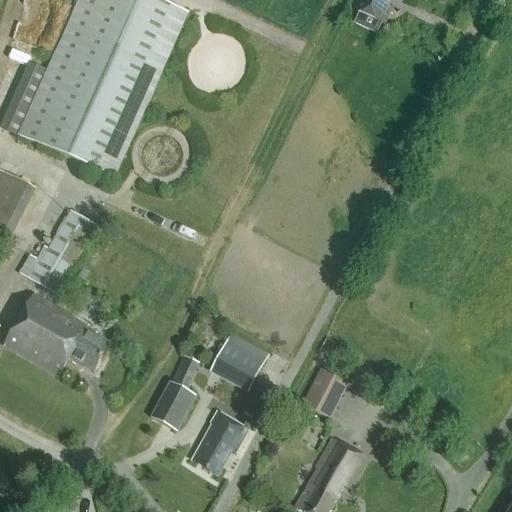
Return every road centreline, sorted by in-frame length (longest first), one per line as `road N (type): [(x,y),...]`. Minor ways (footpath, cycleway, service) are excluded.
road 1 (unclassified): [(219,511),(465,34)]
road 2 (unclassified): [(18,511),(90,463),(120,470),(156,511)]
